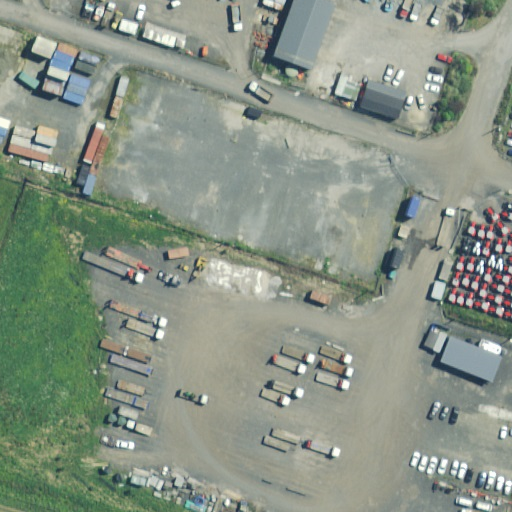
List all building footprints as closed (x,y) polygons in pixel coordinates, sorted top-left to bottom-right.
[(286,0),(263,0),(255,23),(275,30),(286,0)] [(334,5),(319,0),(293,0),(274,56),(312,69),(334,5)] [(119,18),(100,12),(97,22),(116,28),(119,18)] [(138,25),(122,20),(119,30),(135,35),(138,25)] [(220,47),(146,24),(142,36),(216,59),(220,47)] [(25,34),(0,25),(0,51),(17,57),(25,34)] [(55,44),(36,37),(28,60),(46,67),(55,44)] [(79,51),(61,46),(54,69),(72,74),(79,51)] [(164,84),(131,74),(119,111),(152,122),(164,84)] [(349,78),(341,75),(335,94),(343,97),(349,78)] [(407,91),(368,79),(359,107),(397,120),(407,91)] [(230,99),(207,92),(204,100),(227,108),(230,99)] [(202,109),(168,208),(188,215),(196,189),(221,115),(202,109)] [(295,126),(239,109),(231,135),(286,153),(295,126)] [(283,156),(225,143),(220,165),(278,179),(283,156)] [(275,183),(216,175),(212,202),(271,210),(275,183)] [(342,240),(286,221),(277,246),(333,266),(342,240)]
